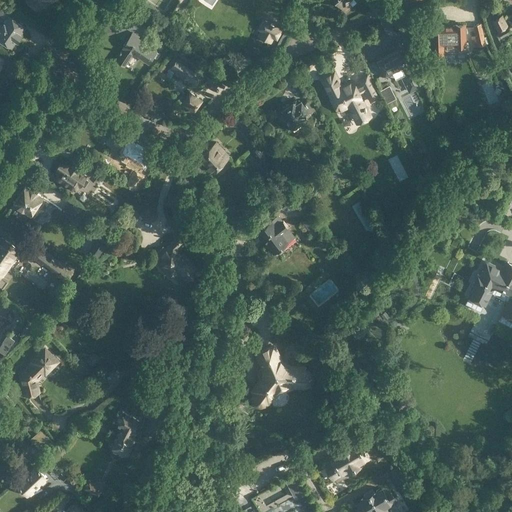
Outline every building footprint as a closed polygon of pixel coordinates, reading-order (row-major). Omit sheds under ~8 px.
[(25,0),(38,10),(41,6),(42,7),(47,0),(25,0)] [(333,0),(344,11),(350,5),(346,1),(347,0),(333,0)] [(0,9),(3,5),(0,3),(0,15),(6,19),(0,27),(0,38),(12,47),(17,39),(17,40),(21,34),(20,34),(25,26),(0,9)] [(491,20),(497,31),(508,26),(502,14),(491,20)] [(277,40),(283,29),(262,19),(257,29),(260,31),(257,36),(271,44),(274,38),(277,40)] [(443,24),(432,24),(432,36),(423,36),(424,49),(431,49),(431,53),(433,53),(433,54),(444,53),(443,46),(456,45),(456,53),(466,52),(469,52),(468,42),(466,42),(466,23),(454,23),(454,25),(443,25),(443,24)] [(486,43),(481,23),(475,25),(478,34),(472,36),(475,46),(486,43)] [(507,27),(497,33),(500,38),(510,33),(507,27)] [(288,33),(284,31),(275,47),(279,49),(288,33)] [(148,46),(150,43),(160,49),(165,42),(158,37),(158,38),(150,33),(144,42),(137,38),(137,36),(132,33),(115,59),(124,65),(132,52),(148,62),(152,56),(156,59),(159,53),(148,46)] [(414,69),(409,58),(399,39),(391,43),(395,51),(374,62),(382,76),(401,66),(406,75),(401,77),(409,92),(423,85),(414,69)] [(409,58),(414,69),(419,66),(414,56),(409,58)] [(201,74),(183,62),(177,71),(195,83),(201,74)] [(338,112),(339,112),(341,115),(349,111),(356,124),(372,116),(360,93),(364,91),(370,103),(381,98),(372,80),(374,80),(370,73),(368,74),(368,73),(358,78),(360,82),(356,84),(353,78),(342,83),(335,69),(319,77),(333,105),(335,104),(338,112)] [(220,81),(210,74),(206,80),(215,87),(220,81)] [(201,100),(189,92),(181,103),(193,112),(201,100)] [(281,107),(282,109),(276,113),(280,120),(284,117),(291,128),(307,117),(305,115),(314,110),(307,100),(303,103),(301,100),(297,103),(295,100),(290,104),(287,103),(281,107)] [(386,117),(378,101),(371,104),(380,121),(386,117)] [(135,145),(127,141),(128,139),(119,134),(113,143),(123,148),(118,156),(128,161),(127,163),(136,168),(127,184),(138,189),(145,177),(138,173),(150,151),(136,143),(135,145)] [(229,157),(216,142),(200,157),(212,171),(229,157)] [(259,145),(250,152),(265,170),(274,163),(259,145)] [(97,167),(84,158),(80,164),(92,173),(97,167)] [(331,180),(346,170),(338,158),(323,168),(331,180)] [(71,165),(64,160),(63,161),(62,163),(61,162),(61,164),(58,165),(57,168),(57,169),(57,170),(53,176),(72,189),(75,184),(79,187),(80,184),(84,187),(89,180),(85,177),(86,176),(77,170),(78,169),(71,165)] [(436,177),(429,162),(418,167),(425,182),(436,177)] [(424,183),(416,187),(420,194),(428,190),(424,183)] [(32,189),(26,185),(14,203),(15,204),(15,206),(17,207),(19,206),(25,210),(24,211),(30,215),(31,214),(33,216),(35,217),(37,217),(39,216),(41,214),(42,212),(42,210),(41,208),(39,207),(45,198),(41,195),(44,190),(35,184),(32,189)] [(280,201),(294,192),(289,185),(276,194),(280,201)] [(291,204),(296,211),(303,206),(294,192),(280,201),(278,203),(283,210),(291,204)] [(83,206),(72,199),(63,213),(74,220),(83,206)] [(140,214),(130,205),(115,220),(124,230),(140,214)] [(278,214),(271,219),(258,230),(258,232),(260,235),(262,235),(267,242),(267,243),(269,246),(271,246),(272,248),(276,245),(279,246),(279,247),(287,240),(288,241),(295,236),(278,214)] [(302,221),(315,239),(321,235),(309,216),(302,221)] [(157,251),(159,253),(152,259),(171,277),(177,271),(186,280),(198,268),(182,252),(180,254),(176,250),(184,242),(187,244),(195,235),(184,224),(175,232),(176,234),(164,247),(162,246),(157,251)] [(105,244),(96,238),(87,252),(96,258),(105,244)] [(0,239),(0,279),(19,253),(0,239)] [(77,267),(34,243),(28,253),(71,277),(77,267)] [(136,253),(136,243),(123,243),(123,253),(136,253)] [(511,262),(505,258),(500,267),(480,257),(472,271),(470,270),(465,280),(468,281),(462,293),(477,301),(487,282),(508,294),(499,312),(511,319),(511,262)] [(381,314),(385,319),(389,315),(385,310),(381,314)] [(0,351),(5,354),(15,340),(7,334),(2,342),(3,342),(0,345),(0,351)] [(307,354),(319,345),(312,337),(301,346),(307,354)] [(250,391),(253,393),(253,394),(252,395),(252,396),(251,397),(251,398),(251,400),(251,401),(252,402),(252,403),(254,405),(255,406),(256,407),(257,407),(258,408),(260,408),(261,408),(263,408),(264,408),(265,407),(266,406),(267,405),(268,404),(269,405),(278,391),(281,391),(284,390),(285,389),(286,388),(288,387),(303,389),(303,388),(306,388),(308,387),(309,387),(310,386),(311,386),(312,385),(313,384),(313,383),(314,382),(314,380),(314,379),(314,378),(314,375),(313,374),(312,373),(312,372),(311,371),(310,370),(308,370),(307,369),(306,369),(306,365),(292,364),(290,364),(288,363),(286,362),(282,358),(275,342),(253,352),(260,367),(259,368),(258,369),(257,370),(257,371),(257,373),(257,375),(257,376),(259,378),(250,391)] [(32,361),(34,362),(20,376),(25,393),(37,389),(35,380),(43,372),(45,373),(57,361),(44,349),(32,361)] [(91,398),(100,391),(96,385),(87,392),(91,398)] [(350,409),(355,417),(362,413),(357,404),(350,409)] [(125,455),(135,435),(132,433),(138,420),(122,412),(116,424),(121,426),(120,427),(110,447),(113,448),(111,452),(113,452),(112,453),(112,455),(112,456),(113,457),(116,457),(117,457),(118,457),(119,456),(121,457),(122,454),(125,455)] [(365,423),(361,425),(370,441),(374,439),(378,436),(369,420),(365,423)] [(41,429),(30,438),(42,452),(53,443),(41,429)] [(326,466),(333,478),(344,472),(345,473),(362,463),(362,462),(368,458),(360,445),(359,446),(357,444),(355,445),(353,443),(336,453),(337,455),(332,459),(333,461),(326,466)] [(47,457),(42,462),(50,470),(55,466),(47,457)] [(35,465),(17,482),(28,494),(46,477),(35,465)] [(410,483),(403,472),(398,475),(405,486),(410,483)] [(305,491),(296,475),(285,481),(294,497),(305,491)] [(99,497),(104,487),(96,483),(88,479),(83,488),(99,497)] [(59,493),(59,500),(68,501),(69,494),(59,493)] [(359,507),(361,510),(354,511),(389,511),(394,510),(391,506),(393,505),(389,499),(387,500),(386,497),(376,501),(375,499),(371,501),(370,499),(362,503),(363,506),(359,507)]
